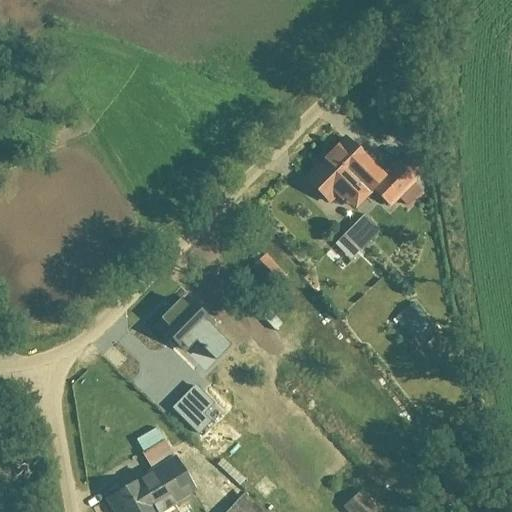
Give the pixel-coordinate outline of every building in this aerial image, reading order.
[(343,137),(302,176),(323,197),(330,190),(349,209),(367,192),(382,177),(380,175),(343,137)] [(381,205),(419,169),(403,153),(380,175),(382,177),(367,192),(381,205)] [(363,215),(334,242),(351,259),(380,232),(363,215)] [(283,277),(264,254),(247,267),(266,291),(283,277)] [(185,298),(157,324),(182,350),(190,342),(210,323),(185,298)] [(417,302),(398,320),(418,341),(437,322),(417,302)] [(210,323),(190,342),(217,370),(233,356),(237,351),(210,323)] [(246,370),(259,358),(245,344),(237,351),(233,356),(246,370)] [(215,373),(229,388),(247,371),(246,370),(233,356),(217,370),(215,373)] [(209,377),(189,397),(208,417),(217,408),(225,400),(229,397),(209,377)] [(217,408),(228,420),(237,412),(225,400),(217,408)] [(232,439),(215,423),(198,440),(214,456),(232,439)] [(133,439),(141,453),(163,441),(154,427),(133,439)] [(163,441),(141,453),(151,470),(173,457),(163,441)] [(174,458),(103,500),(110,511),(149,511),(144,503),(162,493),(169,505),(194,491),(174,458)] [(257,511),(240,496),(225,511),(257,511)] [(352,511),(375,511),(361,497),(349,508),(352,511)]
